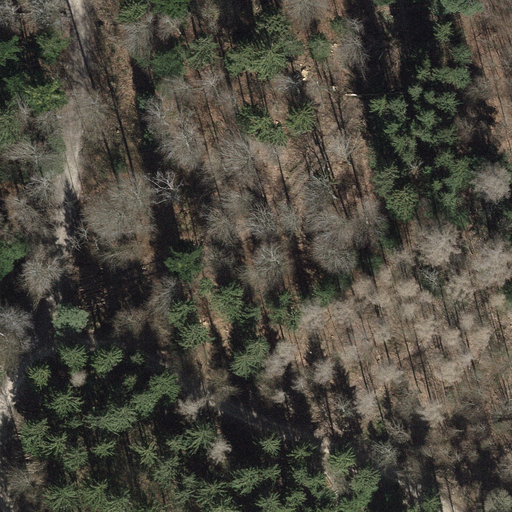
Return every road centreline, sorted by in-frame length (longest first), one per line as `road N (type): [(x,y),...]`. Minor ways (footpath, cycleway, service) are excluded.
road 1 (track): [(40,345),(98,339),(132,347),(209,399),(390,468),(453,511)]
road 2 (track): [(73,0),(76,126),(40,345)]
